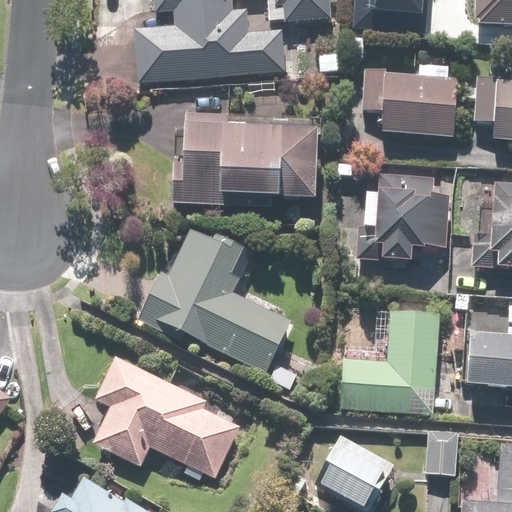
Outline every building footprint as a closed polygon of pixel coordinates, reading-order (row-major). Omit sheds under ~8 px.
[(153,0),(154,15),(176,15),(176,29),(139,30),(140,82),(283,80),(282,34),(251,35),(251,14),(233,14),(232,0),(153,0)] [(330,0),(276,0),(277,6),(287,5),(287,24),(331,23),(330,0)] [(354,0),(354,29),(428,32),(429,0),(354,0)] [(511,0),(478,0),(477,26),(511,27),(511,0)] [(389,72),(366,70),(362,113),(385,115),(383,136),(455,142),(461,81),(450,80),(451,72),(422,70),(421,79),(389,76),(389,72)] [(511,86),(498,86),(498,80),(478,79),(476,123),(496,124),(495,143),(511,143),(511,86)] [(322,124),(186,115),(183,164),(171,163),(169,208),(243,212),(243,202),(317,206),(322,124)] [(436,179),(364,174),(358,261),(415,265),(416,252),(428,253),(428,249),(448,250),(451,199),(435,198),(436,179)] [(511,187),(495,187),(493,234),(475,233),(474,271),(511,272),(511,187)] [(192,224),(189,229),(143,322),(188,345),(190,339),(266,377),(293,324),(236,296),(243,283),(233,278),(246,251),(192,224)] [(437,417),(441,318),(378,316),(377,349),(344,348),(341,413),(437,417)] [(511,336),(474,334),(470,388),(511,390),(511,336)] [(206,404),(119,359),(96,404),(111,411),(94,444),(143,469),(152,451),(213,482),(240,431),(202,411),(206,404)] [(279,366),(271,381),(295,393),(303,377),(279,366)] [(0,415),(9,404),(0,397),(0,415)] [(459,435),(431,433),(428,478),(456,480),(459,435)] [(373,511),(396,469),(342,440),(319,484),(371,511),(373,511)] [(465,505),(464,511),(511,511),(511,448),(503,448),(499,508),(465,505)] [(145,511),(88,476),(85,480),(73,499),(66,495),(54,511),(145,511)]
